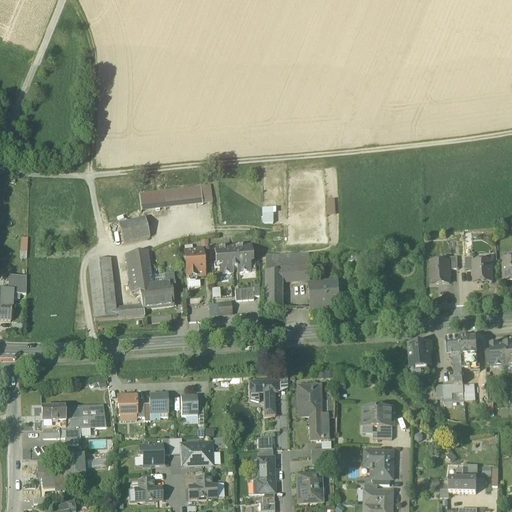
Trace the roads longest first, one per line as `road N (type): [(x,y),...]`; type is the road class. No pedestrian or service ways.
road 1 (track): [(0,174),(83,178),(511,132)]
road 2 (secondary): [(12,349),(511,318)]
road 3 (residential): [(12,349),(13,511)]
road 4 (track): [(0,148),(61,0)]
